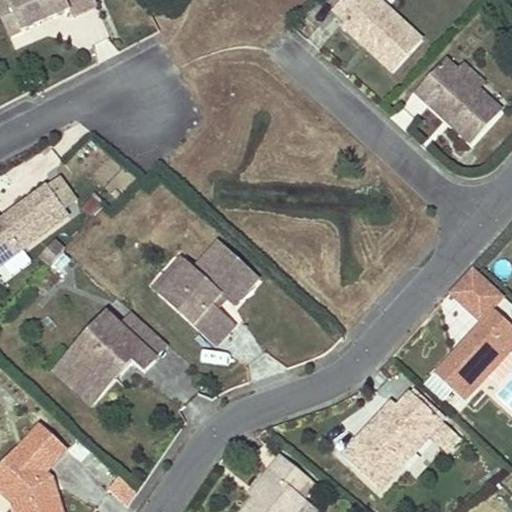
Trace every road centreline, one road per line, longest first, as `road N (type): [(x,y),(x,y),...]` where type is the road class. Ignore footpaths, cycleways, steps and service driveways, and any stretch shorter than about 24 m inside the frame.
road 1 (residential): [(511,192),(355,367),(218,429),(159,511)]
road 2 (residential): [(161,59),(0,144)]
